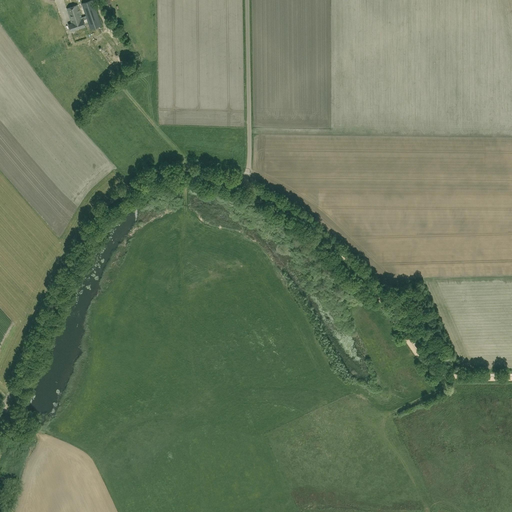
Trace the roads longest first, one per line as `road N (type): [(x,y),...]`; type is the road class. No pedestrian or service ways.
road 1 (unclassified): [(0,405),(105,204),(166,169),(245,177),(248,0)]
road 2 (track): [(511,377),(439,374),(370,290)]
road 3 (track): [(370,290),(307,222),(242,181)]
